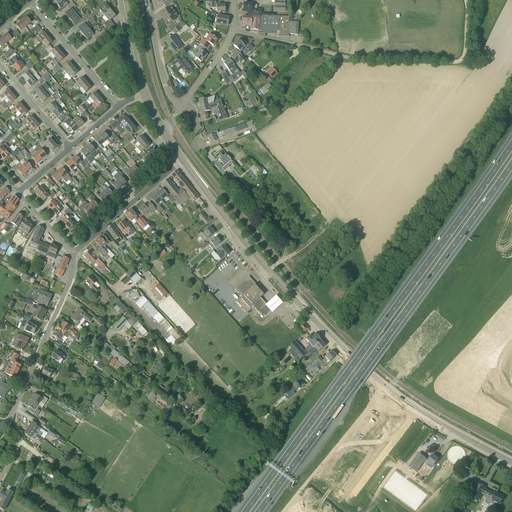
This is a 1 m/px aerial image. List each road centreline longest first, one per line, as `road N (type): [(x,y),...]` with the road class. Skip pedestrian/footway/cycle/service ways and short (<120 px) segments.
road 1 (motorway): [(511,141),(243,511)]
road 2 (motorway): [(260,511),(511,166)]
road 3 (tertiary): [(417,410),(299,305),(182,160)]
road 4 (track): [(465,0),(464,53),(453,62),(351,57),(303,44)]
road 5 (residential): [(7,425),(72,273),(74,250)]
road 6 (residential): [(74,250),(182,160)]
road 7 (residential): [(119,105),(30,3)]
road 8 (unclassified): [(339,511),(417,410)]
